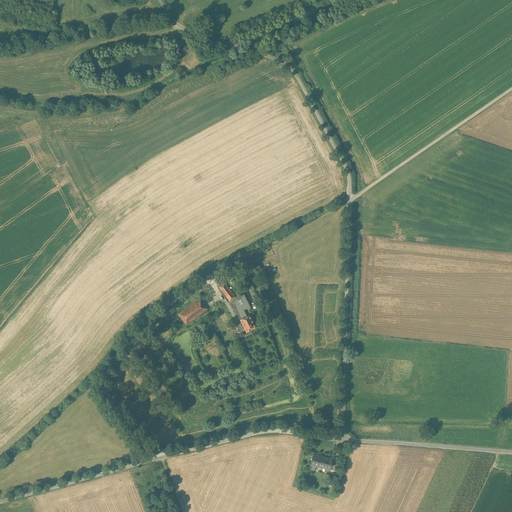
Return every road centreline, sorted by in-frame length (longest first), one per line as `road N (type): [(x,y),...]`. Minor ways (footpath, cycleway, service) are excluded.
road 1 (unclassified): [(511,452),(267,431),(0,502)]
road 2 (track): [(158,0),(184,29),(291,66),(346,169),(349,198)]
road 3 (track): [(342,438),(349,198)]
road 4 (track): [(349,198),(511,89)]
